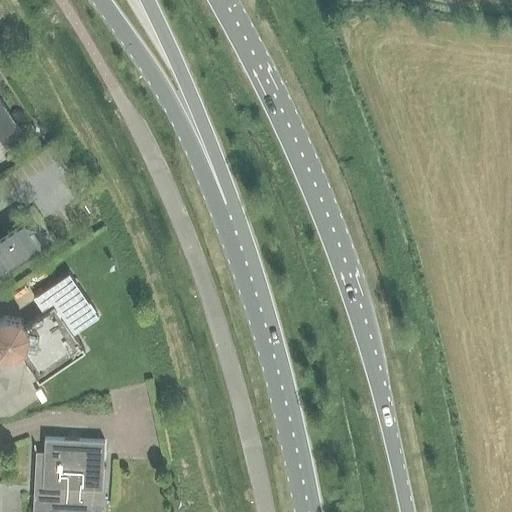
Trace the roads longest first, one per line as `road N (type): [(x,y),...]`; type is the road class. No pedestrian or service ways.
road 1 (primary): [(406,511),(384,407),(340,270),(272,109),(213,0)]
road 2 (primary): [(232,201),(287,382),(314,511)]
road 3 (primary): [(98,0),(232,201)]
road 4 (primary): [(146,0),(232,201)]
